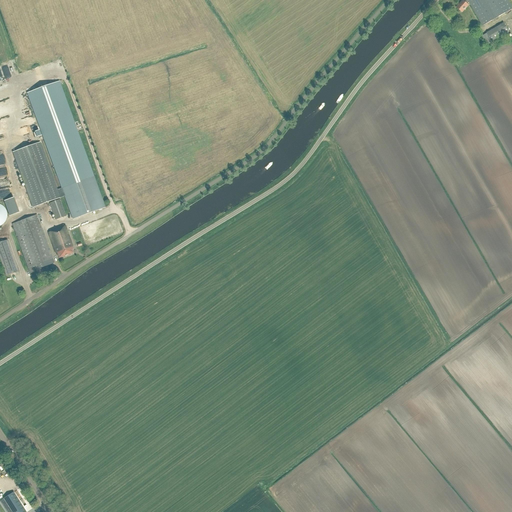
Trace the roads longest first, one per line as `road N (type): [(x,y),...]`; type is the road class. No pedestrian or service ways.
road 1 (unclassified): [(0,363),(294,172),(434,0)]
road 2 (unclassified): [(0,319),(267,144),(393,0)]
